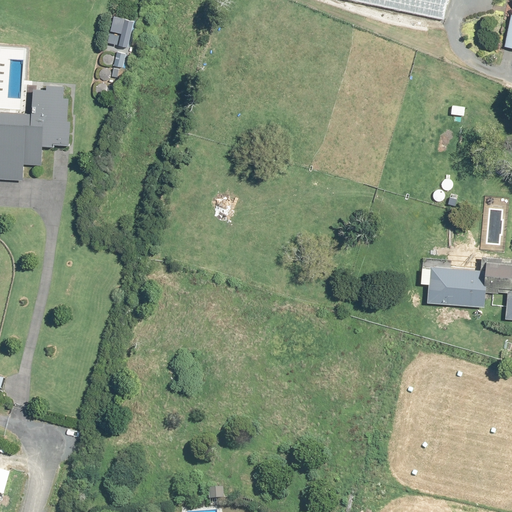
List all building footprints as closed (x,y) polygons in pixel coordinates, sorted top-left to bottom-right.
[(450,0),(352,0),(446,20),(450,0)] [(114,63),(115,62),(114,66),(124,67),(126,53),(117,51),(115,58),(115,57),(115,56),(114,55),(113,54),(112,53),(111,53),(110,53),(109,53),(108,53),(107,53),(106,54),(105,54),(104,55),(103,56),(103,57),(103,58),(103,59),(103,60),(103,61),(103,63),(104,63),(105,64),(106,65),(107,65),(108,66),(109,66),(110,66),(111,65),(112,65),(113,64),(114,63)] [(106,82),(108,82),(109,81),(110,80),(111,80),(112,78),(113,77),(113,76),(113,75),(113,73),(113,72),(112,71),(112,70),(111,69),(110,68),(108,67),(107,67),(106,67),(105,67),(103,67),(102,68),(101,68),(100,69),(99,70),(98,71),(98,73),(98,74),(98,75),(98,77),(99,78),(99,79),(100,80),(101,81),(102,81),(101,82),(100,82),(99,83),(98,84),(97,84),(97,85),(97,87),(96,88),(97,89),(97,90),(97,91),(98,92),(99,93),(100,93),(101,94),(102,94),(103,94),(104,94),(105,94),(106,93),(107,93),(108,92),(108,91),(109,90),(109,89),(109,88),(109,87),(109,85),(108,84),(107,83),(106,82)] [(0,179),(23,181),(24,164),(42,165),(43,146),(56,147),(56,145),(69,145),(70,122),(68,122),(69,99),(64,98),(65,86),(47,85),(47,90),(34,89),(32,113),(0,111),(0,179)] [(428,99),(406,93),(403,105),(425,111),(428,99)] [(442,188),(441,188),(439,188),(438,188),(437,189),(436,189),(435,190),(434,191),(434,193),(433,194),(433,195),(433,197),(434,198),(434,199),(435,200),(436,201),(437,202),(438,202),(440,203),(441,203),(442,203),(444,202),(445,202),(446,201),(447,200),(448,199),(448,198),(448,196),(449,195),(448,194),(448,192),(447,191),(447,190),(446,189),(445,189),(443,188),(442,188)] [(459,262),(424,260),(423,283),(431,283),(430,302),(486,305),(486,292),(507,293),(506,318),(511,318),(511,262),(504,262),(505,257),(482,255),(481,269),(458,268),(459,262)] [(224,485),(209,486),(210,499),(224,498),(224,485)]
